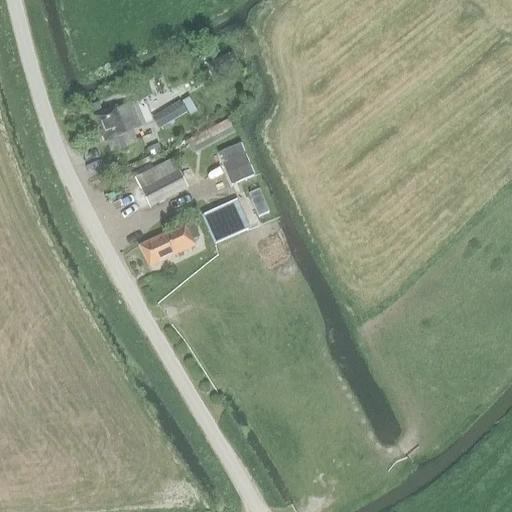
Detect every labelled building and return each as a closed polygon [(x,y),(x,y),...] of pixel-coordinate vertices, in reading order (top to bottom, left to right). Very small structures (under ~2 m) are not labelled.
[(239,69),(232,53),(210,63),(217,79),(239,69)] [(186,113),(179,101),(152,117),(159,129),(186,113)] [(98,103),(90,107),(95,118),(103,114),(98,103)] [(140,128),(131,104),(123,107),(122,107),(115,110),(115,109),(95,118),(105,143),(109,153),(136,143),(132,131),(140,128)] [(214,138),(235,128),(231,120),(210,130),(214,138)] [(149,157),(161,152),(157,144),(146,149),(149,157)] [(173,160),(155,169),(154,170),(135,180),(149,208),(188,189),(173,160)] [(138,178),(154,170),(150,164),(135,172),(138,178)] [(215,244),(248,230),(238,202),(203,215),(215,244)] [(194,247),(191,241),(199,237),(191,220),(183,224),(184,226),(178,229),(178,230),(139,248),(149,268),(194,247)]
